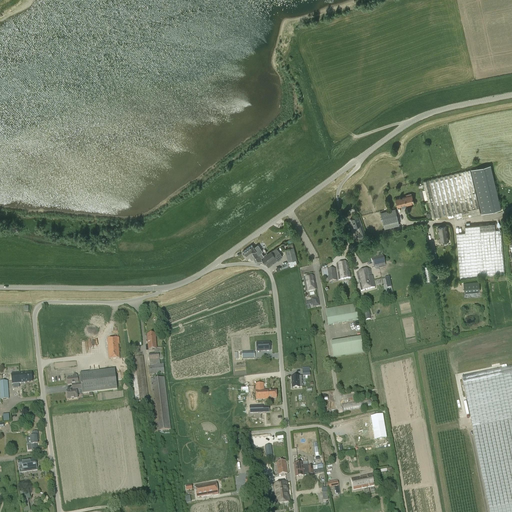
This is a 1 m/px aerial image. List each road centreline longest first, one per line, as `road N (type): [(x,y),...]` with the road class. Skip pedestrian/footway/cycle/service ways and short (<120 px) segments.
road 1 (tertiary): [(208,268),(405,125),(511,95)]
road 2 (unclassified): [(59,511),(36,309),(48,301),(115,302),(161,288)]
road 3 (unclassified): [(294,511),(274,280),(262,267),(208,268)]
road 4 (tertiary): [(161,288),(0,288)]
